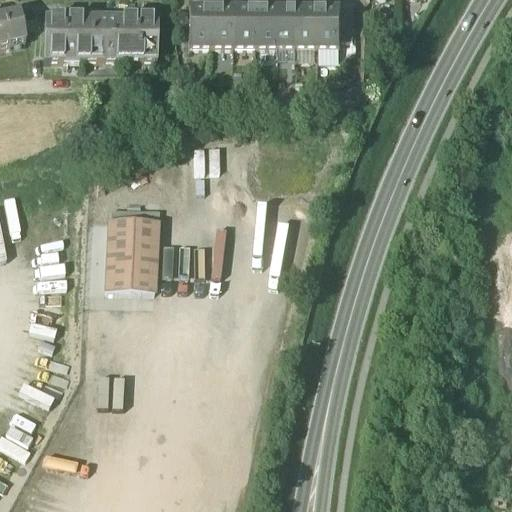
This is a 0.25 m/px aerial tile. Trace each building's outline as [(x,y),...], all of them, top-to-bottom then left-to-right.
[(403,0),(404,3),(403,15),(420,15),(429,0),(403,0)] [(210,22),(187,21),(186,63),(209,64),(210,22)] [(232,22),(210,22),(209,64),(231,64),(232,22)] [(254,23),(232,22),(231,64),(253,65),(254,23)] [(276,23),(254,23),(253,65),(275,65),(276,23)] [(298,24),(276,23),(275,65),(297,66),(298,24)] [(18,24),(0,28),(0,59),(10,57),(9,54),(23,52),(18,24)] [(320,24),(298,24),(297,66),(319,66),(320,24)] [(343,25),(320,24),(319,66),(342,67),(343,59),(343,35),(343,25)] [(156,32),(45,29),(44,74),(155,76),(156,32)] [(355,35),(343,35),(343,59),(354,59),(355,35)] [(157,231),(109,229),(105,301),(153,304),(157,231)]
